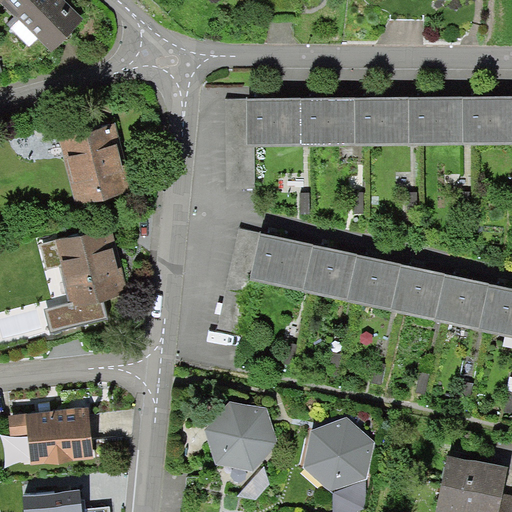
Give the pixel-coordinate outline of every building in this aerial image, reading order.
[(62,0),(0,0),(18,18),(9,29),(31,48),(39,39),(51,51),(81,20),(62,0)] [(511,142),(511,97),(466,99),(467,143),(511,142)] [(412,144),(411,99),(356,100),(356,144),(412,144)] [(467,143),(466,99),(411,99),(412,144),(467,143)] [(356,100),(305,101),(304,145),(356,144),(356,100)] [(249,145),(249,101),(226,101),(226,189),(259,189),(260,145),(249,145)] [(249,101),(249,145),(260,145),(304,145),(305,101),(249,101)] [(111,125),(57,139),(74,205),(128,191),(111,125)] [(107,226),(51,241),(68,306),(125,291),(107,226)] [(252,278),(264,234),(240,228),(213,327),(244,335),(259,280),(252,278)] [(264,234),(252,278),(259,280),(306,289),(316,247),(264,234)] [(316,247),(306,289),(350,298),(359,257),(316,247)] [(359,257),(350,298),(395,308),(405,266),(359,257)] [(405,266),(395,308),(439,319),(449,276),(405,266)] [(449,276),(439,319),(484,329),(494,285),(449,276)] [(511,289),(494,285),(484,329),(511,335),(511,289)] [(264,409),(228,402),(202,429),(216,466),(254,469),(276,440),(264,409)] [(87,409),(8,418),(10,437),(24,436),(28,471),(93,464),(87,409)] [(344,418),(312,430),(301,468),(332,491),(366,478),(375,436),(344,418)] [(507,463),(443,450),(431,507),(455,511),(511,511),(511,495),(501,494),(507,463)] [(20,491),(0,493),(0,511),(20,511),(23,511),(20,491)]
